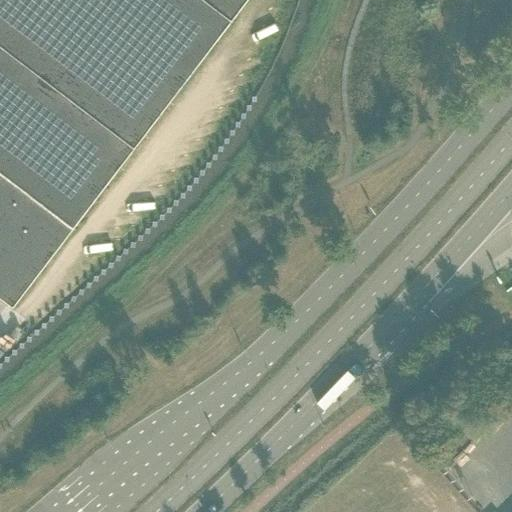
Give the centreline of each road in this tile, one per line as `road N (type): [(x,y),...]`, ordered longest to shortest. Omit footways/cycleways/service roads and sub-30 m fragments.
road 1 (secondary): [(511,90),(281,338),(93,511)]
road 2 (secondary): [(201,511),(301,419),(511,192)]
